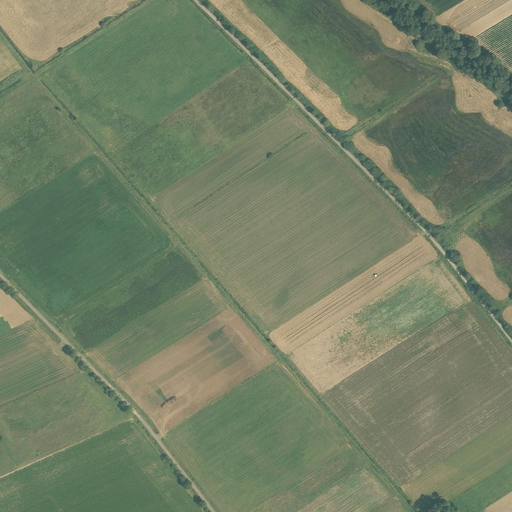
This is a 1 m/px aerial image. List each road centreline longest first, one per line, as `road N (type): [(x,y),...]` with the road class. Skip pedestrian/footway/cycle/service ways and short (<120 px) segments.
road 1 (unclassified): [(511,341),(417,222),(194,0)]
road 2 (unclassified): [(211,511),(129,407),(0,276)]
